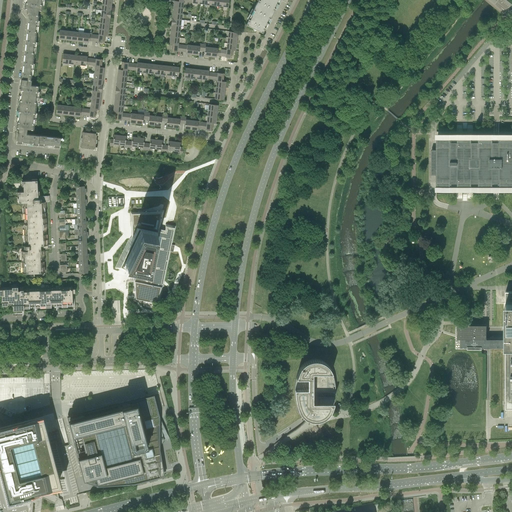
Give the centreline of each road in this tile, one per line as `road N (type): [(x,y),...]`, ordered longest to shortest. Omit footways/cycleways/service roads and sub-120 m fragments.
road 1 (secondary): [(313,0),(219,201),(193,327)]
road 2 (secondary): [(234,326),(265,174),(348,0)]
road 3 (secondary): [(471,461),(241,476)]
road 4 (residential): [(57,173),(7,155),(22,0)]
road 5 (residential): [(103,125),(217,140),(250,69)]
road 6 (secondary): [(275,494),(464,475)]
road 7 (residential): [(111,52),(59,46),(54,86),(55,120),(103,125)]
road 8 (residential): [(250,69),(111,52)]
road 9 (residential): [(80,294),(78,277),(55,270),(57,173)]
